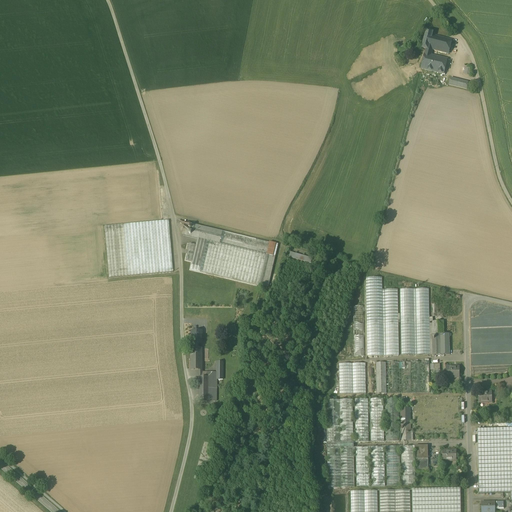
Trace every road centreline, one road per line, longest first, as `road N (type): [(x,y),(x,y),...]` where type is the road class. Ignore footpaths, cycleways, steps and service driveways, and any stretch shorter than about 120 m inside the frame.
road 1 (residential): [(171,511),(192,421),(179,243),(108,0)]
road 2 (residential): [(511,304),(467,294),(471,511)]
road 3 (residential): [(431,0),(476,66),(495,162),(511,201)]
